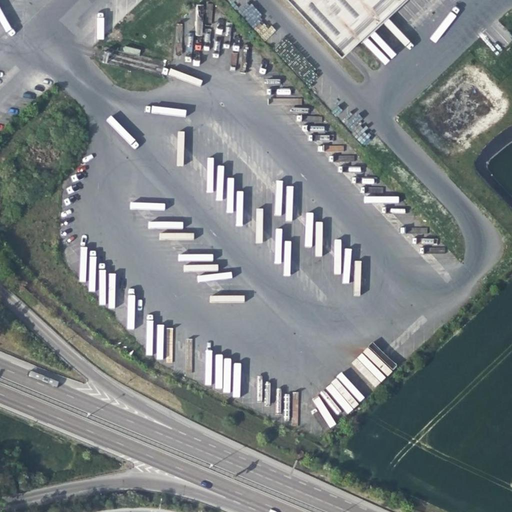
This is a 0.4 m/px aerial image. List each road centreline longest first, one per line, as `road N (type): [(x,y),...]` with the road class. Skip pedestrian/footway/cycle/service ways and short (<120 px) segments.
road 1 (trunk): [(351,511),(125,399),(0,295)]
road 2 (trunk): [(349,511),(0,367)]
road 3 (trunk): [(0,395),(279,511)]
road 4 (trunk): [(0,502),(133,478),(247,511)]
